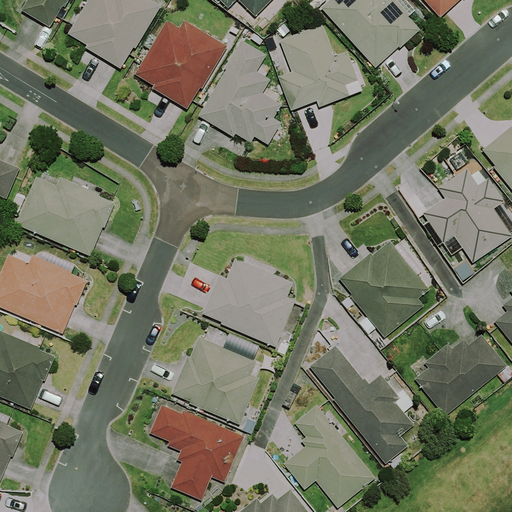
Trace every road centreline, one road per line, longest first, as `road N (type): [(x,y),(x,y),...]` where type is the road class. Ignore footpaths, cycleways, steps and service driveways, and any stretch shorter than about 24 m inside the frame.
road 1 (residential): [(189,182),(261,203),(306,200),(339,186),(511,38)]
road 2 (residential): [(189,182),(86,455),(88,497)]
road 3 (residential): [(0,66),(189,182)]
